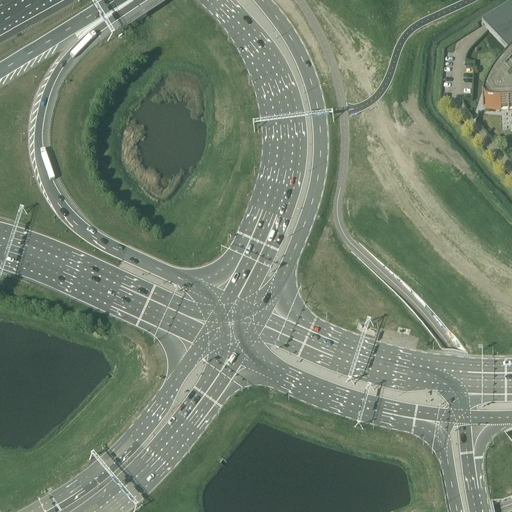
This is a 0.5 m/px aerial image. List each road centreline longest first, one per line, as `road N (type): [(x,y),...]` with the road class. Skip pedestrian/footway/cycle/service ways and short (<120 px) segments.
road 1 (motorway): [(226,301),(94,238),(67,217),(45,179),(38,131),(53,76),(91,34),(140,0)]
road 2 (secondary): [(259,314),(309,211),(321,150),(318,106),(301,54),(261,0)]
road 3 (secondary): [(210,0),(256,52),(281,112),(284,145),(268,212),(226,301)]
road 4 (secondary): [(206,331),(135,438),(37,511)]
road 5 (motorway): [(0,243),(206,331)]
road 6 (secondary): [(97,511),(158,459),(241,348)]
road 7 (secondary): [(241,348),(364,402),(443,418)]
road 8 (secondary): [(457,373),(370,360),(259,314)]
road 9 (motorway): [(0,71),(115,0)]
